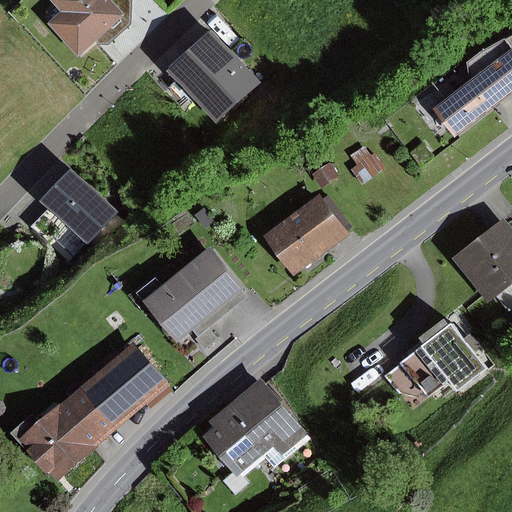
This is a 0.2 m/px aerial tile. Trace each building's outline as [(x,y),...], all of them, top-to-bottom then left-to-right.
[(56,0),(67,12),(55,24),(85,57),(99,45),(112,45),(135,24),(136,1),(134,0),(56,0)] [(176,71),(222,123),(268,84),(223,31),(176,71)] [(469,81),(434,110),(455,138),(511,92),(511,37),(481,52),(467,63),(469,81)] [(436,157),(426,143),(413,153),(423,166),(436,157)] [(373,156),(367,146),(353,156),(360,165),(353,170),(365,186),(389,169),(377,153),(373,156)] [(342,177),(333,164),(316,175),(325,189),(342,177)] [(82,169),(50,201),(71,222),(55,237),(75,257),(91,242),(93,244),(125,212),(82,169)] [(329,198),(327,195),(270,237),(300,277),(356,235),(352,229),(355,227),(332,196),(329,198)] [(511,221),(510,219),(458,258),(493,304),(500,299),(511,313),(511,311),(511,221)] [(251,288),(218,247),(169,288),(161,278),(143,293),(184,343),(251,288)] [(459,325),(455,319),(429,339),(434,346),(391,378),(416,411),(455,381),(464,392),(493,371),(482,353),(486,351),(477,336),(473,338),(463,323),(459,325)] [(172,386),(174,384),(140,344),(68,406),(67,404),(27,439),(64,482),(103,448),(102,447),(150,405),(154,409),(176,390),(172,386)] [(304,434),(258,380),(208,422),(213,428),(203,436),(234,473),(224,481),(235,494),(247,484),(239,474),(274,444),(282,453),(304,434)]
